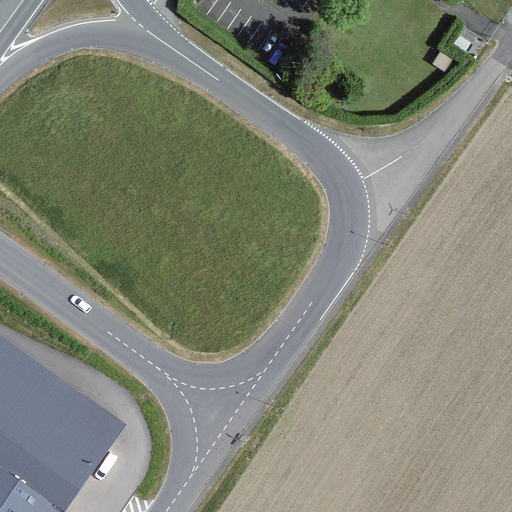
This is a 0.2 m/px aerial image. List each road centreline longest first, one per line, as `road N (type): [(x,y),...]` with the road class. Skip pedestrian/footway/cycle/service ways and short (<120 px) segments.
road 1 (tertiary): [(153,35),(309,144),(335,173),(349,208),(333,270),(230,420)]
road 2 (tertiary): [(230,420),(0,255)]
road 3 (tertiary): [(0,77),(62,41),(153,35)]
